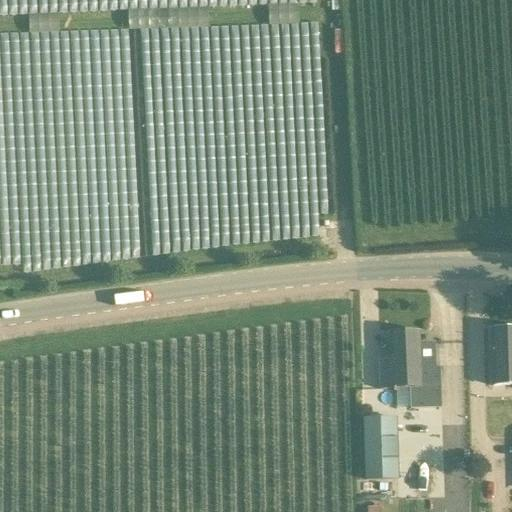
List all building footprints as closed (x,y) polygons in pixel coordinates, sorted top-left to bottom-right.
[(511,386),(511,330),(490,331),(492,387),(511,386)] [(391,359),(379,359),(379,390),(410,390),(410,411),(440,410),(439,368),(418,369),(418,335),(390,335),(391,359)] [(511,402),(491,403),(491,414),(479,414),(479,427),(511,425),(511,402)] [(396,419),(364,420),(366,481),(398,480),(396,419)] [(446,505),(460,505),(460,450),(446,450),(446,505)]
